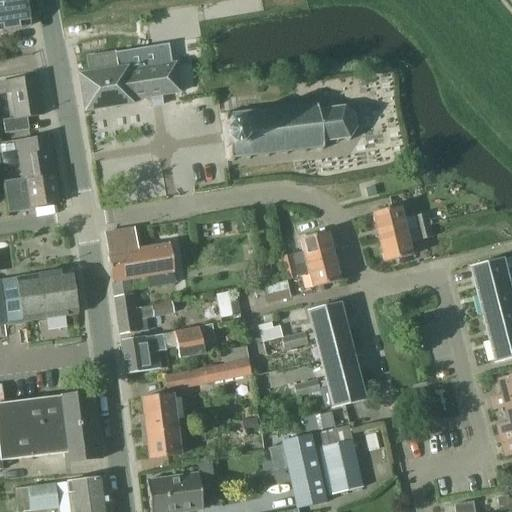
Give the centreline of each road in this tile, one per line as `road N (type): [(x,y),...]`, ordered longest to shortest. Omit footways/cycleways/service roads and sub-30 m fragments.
road 1 (residential): [(364,290),(441,272),(485,455),(414,471),(421,511)]
road 2 (residential): [(78,214),(261,190),(305,192),(336,214),(364,290)]
road 3 (tertiary): [(78,214),(44,0)]
road 4 (tertiary): [(122,511),(97,343)]
road 5 (residential): [(364,290),(395,421)]
road 6 (tertiary): [(97,343),(78,214)]
